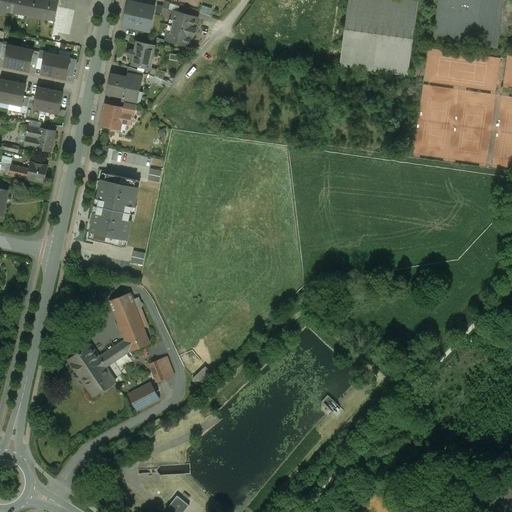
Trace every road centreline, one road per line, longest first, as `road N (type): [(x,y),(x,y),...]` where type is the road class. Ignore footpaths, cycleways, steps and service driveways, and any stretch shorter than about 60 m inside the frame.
road 1 (secondary): [(109,0),(55,253)]
road 2 (secondary): [(55,253),(8,456)]
